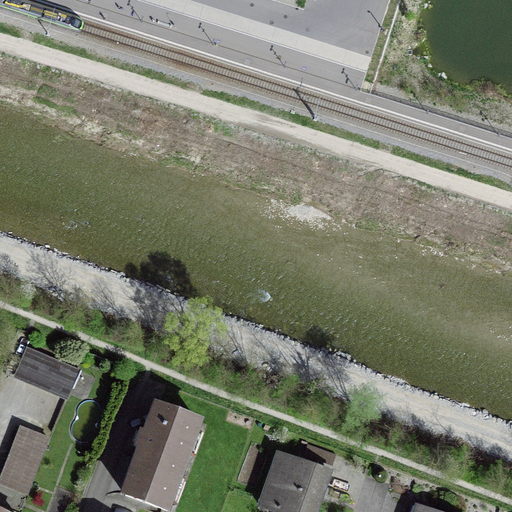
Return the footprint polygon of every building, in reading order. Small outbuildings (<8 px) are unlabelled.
[(80,371),(27,348),(15,376),(68,398),(80,371)] [(167,511),(199,424),(157,408),(147,436),(144,435),(139,448),(142,450),(125,496),(167,511)] [(48,439),(20,428),(0,480),(0,484),(27,495),(48,439)] [(336,456),(308,446),(304,457),(332,467),(336,456)] [(324,489),(330,473),(279,455),(261,507),(273,511),(280,511),(282,509),(291,511),(316,511),(321,497),(320,497),(323,488),(324,489)]
